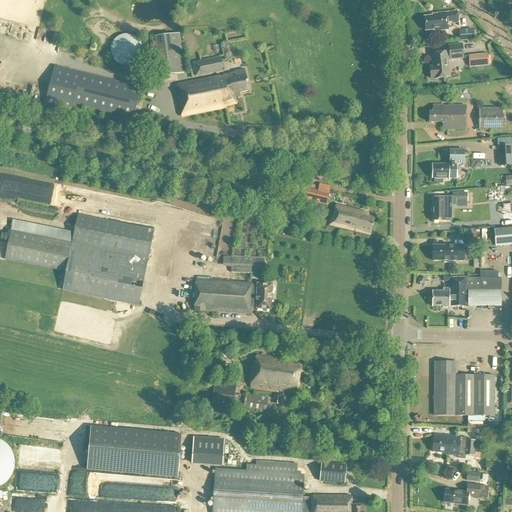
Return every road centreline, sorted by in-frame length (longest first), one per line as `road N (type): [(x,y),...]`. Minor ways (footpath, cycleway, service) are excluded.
road 1 (tertiary): [(399,335),(399,62),(389,0)]
road 2 (tertiary): [(397,511),(399,335)]
